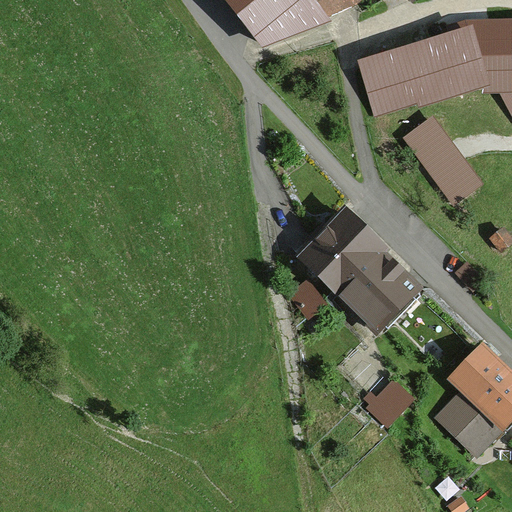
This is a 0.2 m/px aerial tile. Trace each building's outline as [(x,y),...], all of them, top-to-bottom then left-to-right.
[(220,0),(262,53),(332,29),(326,21),(354,9),(363,0),(408,0),(413,5),(419,0),(220,0)] [(511,37),(478,39),(364,69),(378,121),(492,91),(511,90),(511,37)] [(437,127),(411,146),(454,207),(480,189),(437,127)] [(431,298),(349,215),(305,258),(388,341),(431,298)] [(511,240),(504,231),(492,240),(503,254),(511,246),(511,240)] [(485,282),(467,265),(456,275),(474,293),(485,282)] [(308,281),(291,298),(311,319),(328,303),(308,281)] [(511,430),(511,379),(488,355),(456,387),(466,396),(443,419),(484,460),(511,430)] [(391,377),(365,407),(391,429),(417,399),(391,377)]
